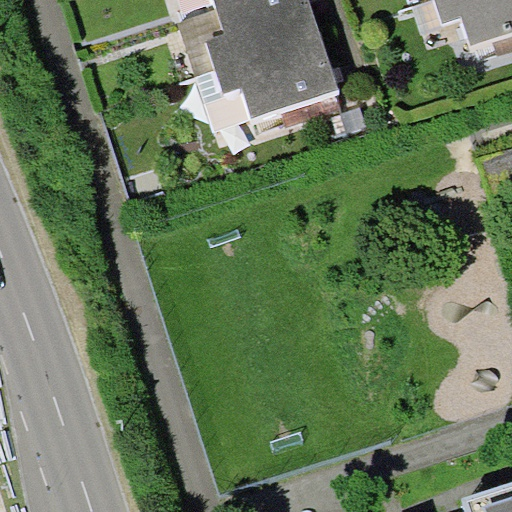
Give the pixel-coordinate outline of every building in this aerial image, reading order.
[(206,0),(212,17),(263,0),(206,0)] [(263,0),(212,17),(230,72),(317,44),(302,0),(263,0)] [(511,0),(450,0),(468,55),(511,40),(511,0)] [(230,72),(248,128),(335,99),(317,44),(230,72)] [(511,155),(476,167),(490,211),(511,204),(511,155)] [(511,511),(511,492),(459,510),(460,511),(511,511)]
